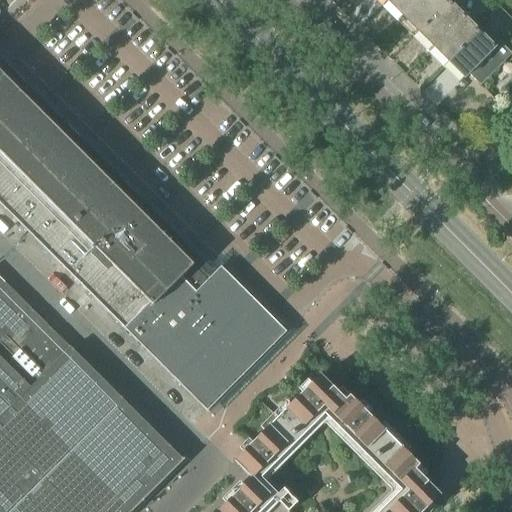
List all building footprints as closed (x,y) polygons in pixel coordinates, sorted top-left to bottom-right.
[(388,0),(387,1),(403,17),(419,0),(388,0)] [(419,0),(403,17),(418,32),(448,2),(445,0),(419,0)] [(418,32),(433,48),(463,18),(448,2),(418,32)] [(433,48),(449,63),(479,33),(463,18),(433,48)] [(449,63),(463,77),(464,78),(468,75),(479,86),(504,62),(492,50),(494,48),(479,33),(449,63)] [(0,205),(26,231),(206,412),(285,333),(220,268),(210,278),(33,101),(0,68),(0,205)] [(0,511),(131,511),(183,461),(181,459),(181,460),(74,353),(0,279),(0,511)] [(422,511),(439,495),(414,470),(419,466),(349,396),(345,400),(319,375),(250,445),(233,462),(250,478),(238,491),(236,493),(232,497),(216,511),(422,511)]
